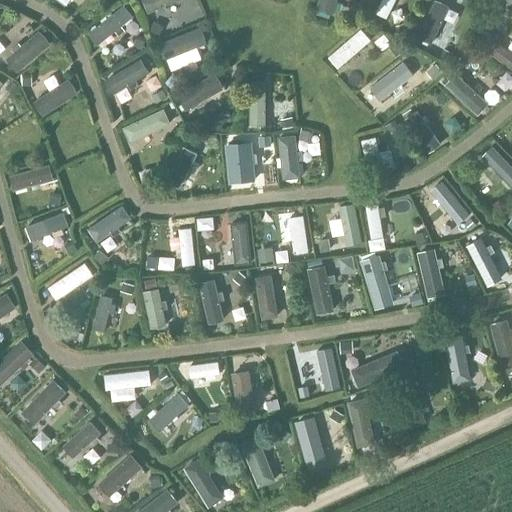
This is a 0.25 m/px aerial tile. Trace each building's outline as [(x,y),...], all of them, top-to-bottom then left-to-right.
[(65,0),(56,16),(69,23),(81,0),(65,0)] [(174,0),(141,17),(151,38),(188,19),(178,0),(174,0)] [(390,35),(403,3),(395,0),(391,0),(379,31),(390,35)] [(439,50),(448,25),(436,20),(426,45),(439,50)] [(4,57),(16,71),(49,43),(37,29),(19,44),(17,41),(10,48),(12,50),(4,57)] [(95,40),(92,59),(117,63),(120,45),(95,40)] [(363,46),(328,75),(338,87),(373,58),(363,46)] [(204,64),(198,47),(178,54),(180,61),(165,66),(169,76),(204,64)] [(403,60),(369,85),(379,98),(413,73),(403,60)] [(143,73),(105,98),(114,113),(153,87),(143,73)] [(41,122),(57,115),(59,120),(76,112),(64,86),(47,94),(53,106),(37,113),(41,122)] [(194,109),(183,115),(189,125),(221,107),(211,89),(189,101),(194,109)] [(386,120),(407,105),(397,90),(375,104),(386,120)] [(155,92),(141,97),(146,111),(160,106),(155,92)] [(273,138),(273,124),(286,125),(286,117),(265,117),(266,99),(258,99),(257,137),(273,138)] [(169,123),(163,110),(125,128),(131,141),(169,123)] [(441,144),(417,111),(405,120),(429,153),(441,144)] [(284,178),(299,176),(295,136),(279,138),(284,178)] [(361,140),(369,174),(383,171),(376,137),(361,140)] [(0,156),(5,165),(32,150),(26,139),(0,152),(0,156)] [(229,187),(245,185),(241,139),(226,140),(229,187)] [(166,183),(180,189),(198,154),(184,147),(166,183)] [(511,166),(493,147),(482,156),(511,187),(511,166)] [(57,164),(62,177),(93,165),(88,153),(57,164)] [(47,162),(8,173),(12,189),(52,177),(47,162)] [(441,179),(430,189),(457,221),(468,212),(441,179)] [(73,215),(79,227),(112,212),(106,200),(73,215)] [(361,240),(353,201),(338,204),(346,243),(361,240)] [(97,242),(132,219),(122,205),(88,229),(97,242)] [(368,206),(366,206),(371,239),(382,237),(379,216),(385,215),(383,208),(378,209),(377,205),(368,206)] [(434,212),(423,216),(435,249),(446,245),(434,212)] [(63,213),(26,227),(32,240),(69,226),(63,213)] [(303,213),(288,215),(293,252),(308,250),(303,213)] [(246,219),(229,221),(234,263),(251,261),(246,219)] [(320,263),(332,261),(325,225),(312,228),(320,263)] [(194,263),(190,226),(178,227),(182,265),(194,263)] [(481,236),(467,244),(487,283),(501,276),(481,236)] [(445,294),(434,250),(418,253),(428,298),(445,294)] [(360,258),(375,307),(393,301),(378,253),(360,258)] [(93,276),(85,263),(48,288),(56,300),(93,276)] [(334,310),(325,267),(309,270),(318,314),(334,310)] [(144,281),(146,291),(143,292),(150,328),(166,325),(159,289),(158,289),(156,278),(144,281)] [(277,321),(270,278),(256,280),(262,324),(277,321)] [(209,322),(224,319),(214,280),(200,283),(209,322)] [(0,317),(16,307),(7,294),(0,298),(0,317)] [(93,328),(105,331),(113,298),(101,295),(93,328)] [(511,365),(511,339),(507,320),(492,324),(503,367),(511,365)] [(470,379),(461,335),(446,338),(454,382),(470,379)] [(22,342),(0,362),(0,380),(2,382),(33,353),(22,342)] [(331,346),(316,349),(325,389),(339,385),(331,346)] [(351,373),(357,387),(398,369),(392,356),(351,373)] [(191,378),(220,374),(218,362),(189,365),(191,378)] [(293,372),(301,413),(312,410),(305,370),(293,372)] [(233,374),(240,416),(255,413),(248,371),(233,374)] [(150,385),(148,373),(107,377),(109,389),(150,385)] [(425,420),(411,378),(398,383),(411,425),(425,420)] [(53,381),(23,413),(35,424),(65,392),(53,381)] [(151,419),(161,430),(189,404),(179,393),(151,419)] [(364,400),(349,403),(358,445),(373,442),(364,400)] [(313,418),(295,423),(308,471),(327,466),(313,418)] [(101,432),(91,422),(64,446),(74,457),(101,432)] [(276,481),(258,437),(241,444),(258,488),(276,481)] [(141,467),(131,455),(100,484),(110,495),(141,467)] [(59,481),(67,467),(52,459),(44,473),(59,481)] [(186,468),(209,506),(222,498),(199,460),(186,468)] [(89,462),(81,474),(92,482),(100,470),(89,462)] [(163,511),(177,501),(167,489),(139,511),(163,511)]
